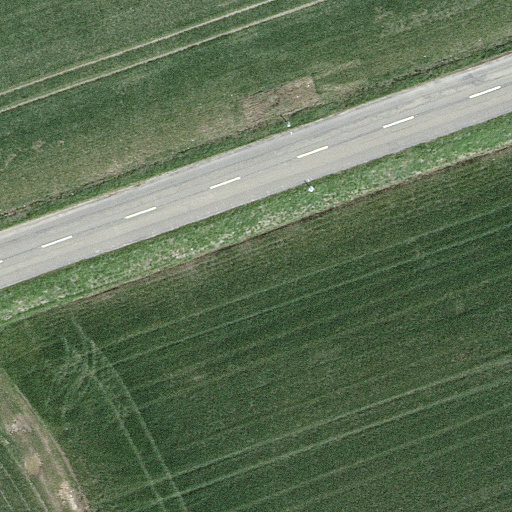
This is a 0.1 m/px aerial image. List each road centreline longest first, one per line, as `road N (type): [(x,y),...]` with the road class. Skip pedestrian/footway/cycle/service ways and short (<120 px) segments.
road 1 (secondary): [(0,269),(511,88)]
road 2 (track): [(0,385),(68,511)]
